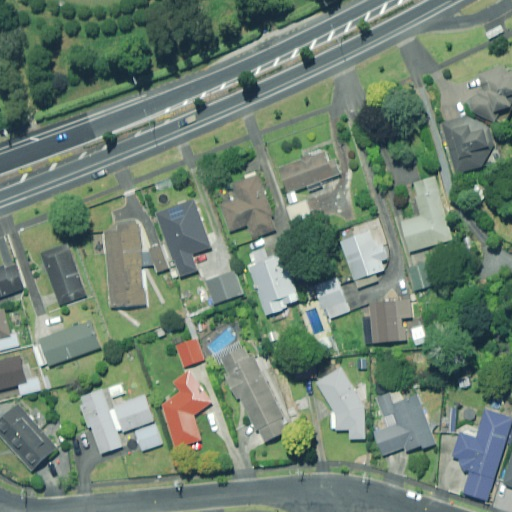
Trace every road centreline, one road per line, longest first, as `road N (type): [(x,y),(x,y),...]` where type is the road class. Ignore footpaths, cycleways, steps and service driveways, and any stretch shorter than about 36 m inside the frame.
road 1 (secondary): [(440,0),(188,122),(0,195)]
road 2 (secondary): [(0,161),(260,61),(380,0)]
road 3 (residential): [(47,511),(325,490)]
